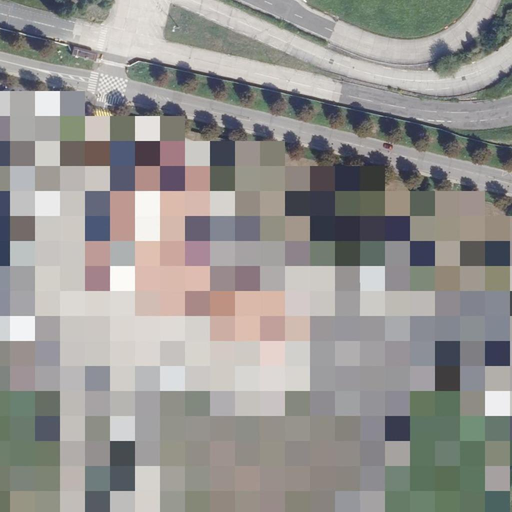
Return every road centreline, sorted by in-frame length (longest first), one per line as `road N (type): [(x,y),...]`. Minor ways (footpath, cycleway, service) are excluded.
road 1 (residential): [(511,184),(110,88)]
road 2 (unclassified): [(262,0),(375,47),(413,53),(458,38),(488,0)]
